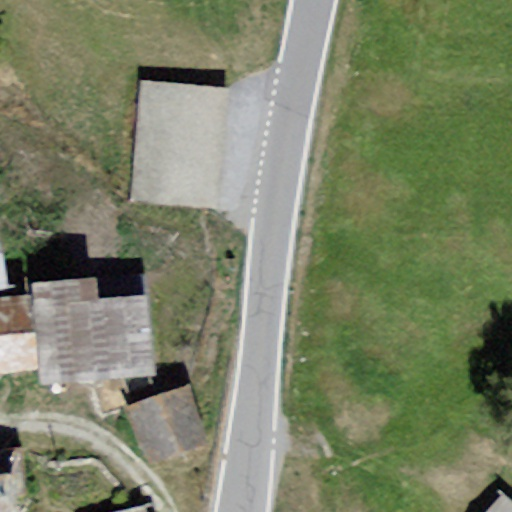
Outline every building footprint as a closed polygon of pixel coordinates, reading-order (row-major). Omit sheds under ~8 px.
[(231,91),(143,83),(132,199),(220,207),(231,91)] [(150,369),(144,299),(94,303),(92,282),(36,287),(44,378),(150,369)] [(0,301),(0,367),(33,366),(28,300),(0,301)] [(184,385),(128,407),(155,464),(208,443),(184,385)] [(11,511),(13,480),(0,480),(0,511),(11,511)] [(511,511),(511,499),(499,511),(511,511)]
